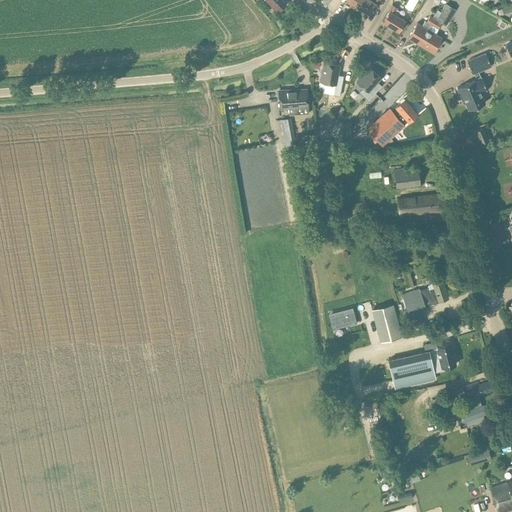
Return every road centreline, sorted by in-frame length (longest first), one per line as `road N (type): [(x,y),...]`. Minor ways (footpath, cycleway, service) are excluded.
road 1 (tertiary): [(487,302),(449,136),(430,92),(394,58),(325,18)]
road 2 (unclassified): [(0,93),(237,69),(266,61),(325,18)]
